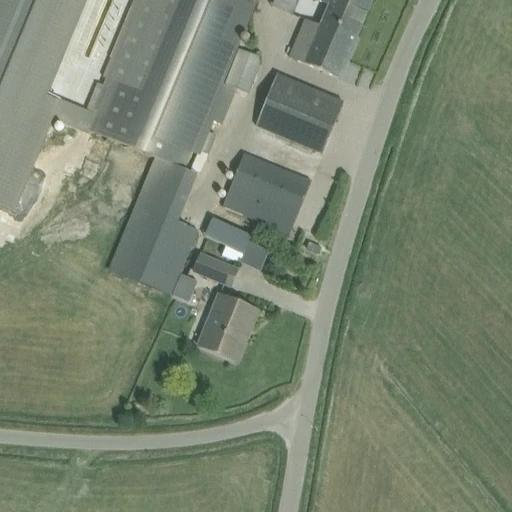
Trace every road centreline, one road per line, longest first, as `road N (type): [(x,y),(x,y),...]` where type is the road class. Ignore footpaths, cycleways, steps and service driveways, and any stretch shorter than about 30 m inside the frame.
road 1 (unclassified): [(437,0),(382,136),(307,403)]
road 2 (unclassified): [(307,403),(237,433),(101,445),(0,436)]
